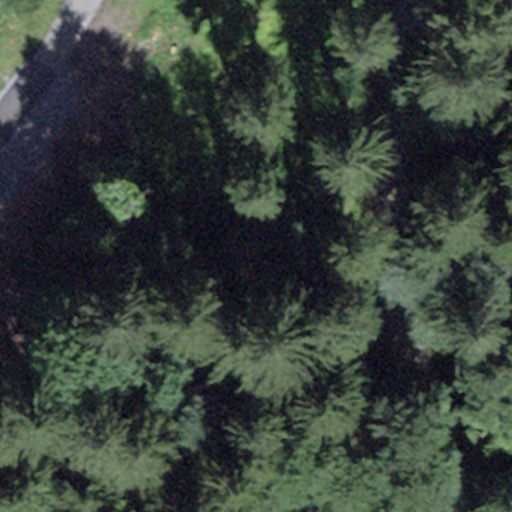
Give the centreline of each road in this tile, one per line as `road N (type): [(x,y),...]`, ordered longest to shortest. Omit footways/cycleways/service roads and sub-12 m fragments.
road 1 (track): [(407,0),(390,212),(406,378),(458,511)]
road 2 (track): [(0,129),(85,0)]
